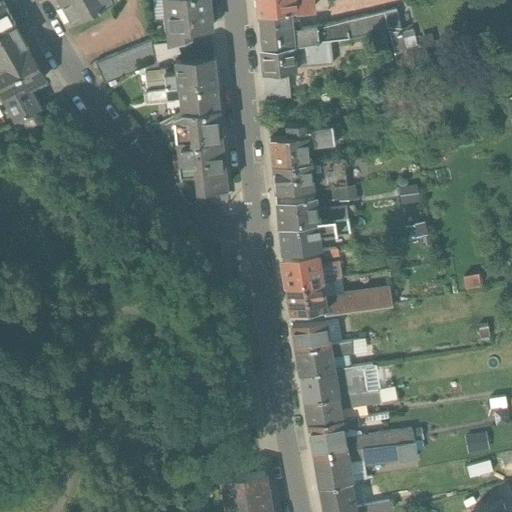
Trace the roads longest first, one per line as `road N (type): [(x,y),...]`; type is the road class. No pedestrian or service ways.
road 1 (residential): [(262,234),(199,225),(135,160),(34,0)]
road 2 (residential): [(262,234),(305,511)]
road 3 (residential): [(262,234),(232,0)]
